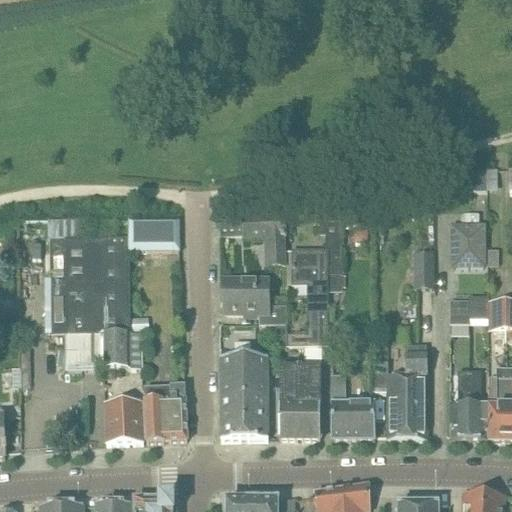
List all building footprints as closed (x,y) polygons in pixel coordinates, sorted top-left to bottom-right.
[(479,175),(473,176),(473,177),(474,196),(488,196),(487,173),(479,175)] [(366,231),(368,231),(368,209),(347,209),(347,231),(354,231),(354,243),(366,243),(366,231)] [(270,222),(244,223),(245,240),(266,240),(267,269),(285,268),(284,239),(284,221),(270,222)] [(129,223),(129,241),(130,241),(130,254),(179,254),(180,254),(179,223),(129,223)] [(484,255),(484,230),(454,230),(454,255),(484,255)] [(308,289),(308,336),(288,336),(288,349),(327,349),(328,278),(341,279),(341,238),(326,238),(326,255),(292,254),(293,271),(293,288),(308,289)] [(51,242),(52,339),(68,338),(68,339),(69,339),(69,373),(102,372),(102,373),(102,380),(117,379),(117,373),(143,372),(142,336),(131,336),(130,254),(130,241),(129,241),(82,241),(51,242)] [(498,254),(488,254),(488,270),(498,270),(498,254)] [(434,259),(416,259),(416,293),(434,293),(434,259)] [(274,328),(279,328),(285,328),(287,328),(287,315),(267,315),(267,285),(225,285),(225,293),(220,294),(221,308),(226,309),(226,317),(259,317),(259,328),(274,328)] [(451,305),(451,331),(470,331),(470,305),(451,305)] [(507,328),(507,306),(494,306),(495,329),(507,328)] [(132,335),(142,335),(141,321),(132,321),(132,335)] [(279,328),(274,328),(274,351),(285,351),(285,328),(279,328)] [(406,379),(388,379),(389,345),(375,345),(376,389),(388,389),(387,444),(427,444),(429,360),(406,359),(406,379)] [(407,349),(406,359),(429,360),(429,350),(407,349)] [(267,361),(220,361),(221,444),(268,444),(267,361)] [(489,410),(488,446),(507,447),(508,371),(501,371),(496,371),(496,383),(489,383),(489,410)] [(279,444),(320,444),(321,372),(279,372),(279,444)] [(451,425),(450,445),(488,446),(489,410),(482,410),(481,375),(457,375),(458,409),(451,409),(451,425)] [(331,380),(331,444),(375,444),(375,409),(346,409),(346,380),(331,380)] [(185,405),(184,390),(144,392),(146,447),(164,446),(187,445),(185,405)] [(105,408),(107,449),(143,447),(142,407),(140,407),(140,402),(117,403),(118,407),(105,408)] [(368,511),(368,489),(346,492),(348,511),(368,511)] [(348,511),(346,492),(315,497),(316,511),(348,511)] [(483,511),(484,499),(464,498),(462,511),(483,511)] [(484,499),(483,511),(503,511),(504,500),(484,499)] [(278,506),(246,506),(246,511),(294,511),(295,504),(296,503),(278,506)]
